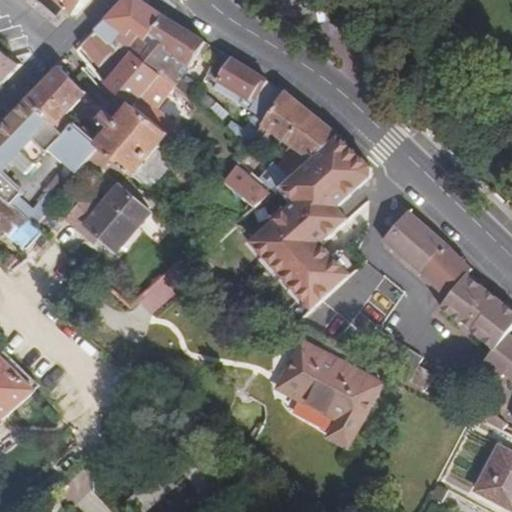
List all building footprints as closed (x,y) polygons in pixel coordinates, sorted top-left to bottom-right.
[(54,0),(75,18),(92,0),(54,0)] [(153,35),(167,18),(139,0),(132,0),(131,0),(111,20),(126,30),(121,36),(127,41),(123,46),(146,64),(162,43),(153,35)] [(153,35),(162,43),(178,57),(165,73),(180,85),(177,89),(187,96),(193,89),(183,82),(196,66),(209,45),(167,18),(153,35)] [(162,77),(146,64),(123,46),(127,41),(121,36),(126,30),(111,20),(84,47),(115,79),(110,85),(172,136),(176,139),(182,132),(178,129),(179,126),(145,98),(157,83),(172,96),(177,89),(180,85),(165,73),(162,77)] [(162,77),(165,73),(178,57),(162,43),(146,64),(162,77)] [(0,83),(3,87),(22,68),(0,46),(0,83)] [(268,123),(287,95),(225,55),(214,73),(223,79),(222,82),(248,98),(242,106),(268,123)] [(62,138),(67,133),(60,127),(90,94),(61,68),(27,104),(28,105),(62,138)] [(248,98),(222,82),(217,89),(242,106),(248,98)] [(172,136),(110,85),(106,90),(131,112),(121,123),(113,116),(106,124),(114,132),(107,142),(94,132),(88,139),(101,149),(111,158),(137,179),(172,136)] [(339,136),(287,95),(268,123),(259,137),(268,143),(277,131),(293,145),(278,166),(295,179),(298,176),(343,139),(339,136)] [(101,149),(88,139),(73,127),(67,133),(62,138),(28,105),(0,134),(0,170),(3,173),(25,151),(32,157),(42,147),(49,154),(52,150),(63,161),(56,169),(72,183),(86,166),(101,149)] [(172,136),(137,179),(151,191),(187,147),(176,139),(172,136)] [(343,139),(298,176),(315,195),(360,156),(343,139)] [(111,158),(101,149),(86,166),(97,175),(111,158)] [(275,195),(240,167),(230,183),(260,208),(275,195)] [(3,173),(0,170),(0,197),(14,183),(3,173)] [(0,197),(13,208),(26,193),(14,183),(0,197)] [(90,227),(105,240),(121,253),(154,213),(122,187),(106,207),(93,197),(79,215),(92,226),(90,227)] [(13,208),(0,197),(0,228),(14,240),(29,222),(13,208)] [(424,276),(449,249),(399,204),(390,214),(397,221),(381,241),(424,276)] [(99,245),(105,240),(90,227),(92,226),(79,215),(72,223),(99,245)] [(29,222),(14,240),(28,253),(44,234),(29,222)] [(448,299),(468,276),(473,270),(450,247),(449,249),(424,276),(448,299)] [(154,312),(201,272),(190,266),(183,263),(142,300),(154,312)] [(511,328),(511,311),(468,276),(448,299),(440,308),(461,324),(463,322),(472,329),(470,333),(493,349),(483,362),(502,377),(504,374),(511,381),(511,336),(509,333),(511,328)] [(357,355),(369,334),(331,315),(320,309),(310,331),(357,355)] [(384,370),(404,348),(375,330),(370,335),(369,334),(357,355),(384,370)] [(307,390),(302,399),(348,424),(339,440),(360,451),(392,389),(314,347),(294,383),(307,390)] [(404,348),(384,370),(423,391),(432,375),(417,366),(421,359),(404,348)] [(0,425),(39,392),(0,357),(0,425)] [(289,392),(302,399),(307,390),(294,383),(289,392)] [(507,425),(485,409),(477,419),(501,433),(507,425)] [(511,456),(498,449),(476,491),(511,510),(511,456)] [(452,509),(458,498),(446,491),(440,504),(452,509)]
